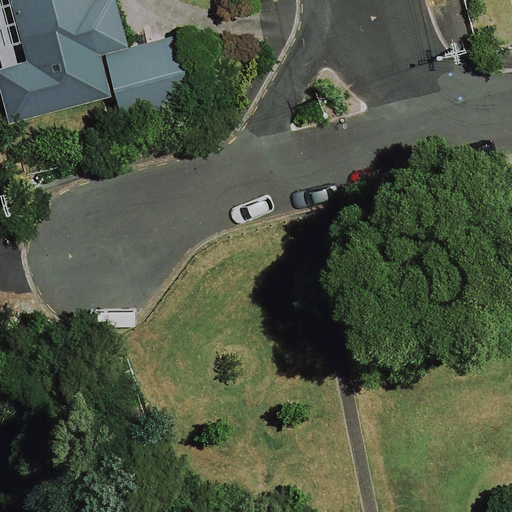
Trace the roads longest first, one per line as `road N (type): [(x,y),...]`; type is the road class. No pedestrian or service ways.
road 1 (residential): [(236,187),(348,0)]
road 2 (residential): [(402,142),(236,187)]
road 3 (residential): [(236,187),(97,245)]
road 4 (residential): [(363,0),(402,142)]
